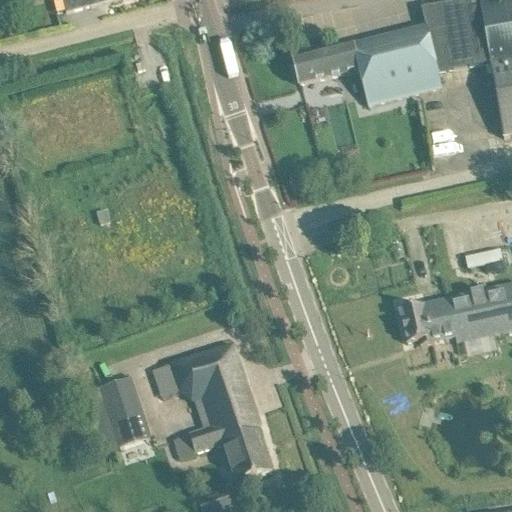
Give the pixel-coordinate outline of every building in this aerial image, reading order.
[(61,0),(66,15),(122,1),(122,2),(129,0),(61,0)] [(511,138),(511,0),(481,0),(423,10),(427,30),(293,62),(299,88),(359,73),(368,109),(442,91),(438,74),(491,65),(491,67),(486,68),(488,77),(493,76),(504,140),(511,138)] [(169,79),(164,61),(138,68),(143,86),(169,79)] [(108,215),(97,218),(101,231),(111,228),(108,215)] [(511,332),(511,287),(507,289),(501,264),(440,278),(446,303),(399,313),(407,346),(419,344),(420,349),(455,341),(456,345),(511,332)] [(98,330),(88,334),(92,346),(102,343),(98,330)] [(262,432),(234,348),(215,354),(173,367),(182,397),(191,394),(195,408),(197,407),(205,431),(173,441),(180,462),(223,447),(236,486),(272,474),(259,433),(262,432)] [(150,442),(130,381),(100,391),(120,452),(150,442)] [(54,427),(40,434),(48,449),(62,441),(54,427)] [(246,511),(238,490),(198,505),(200,511),(246,511)]
